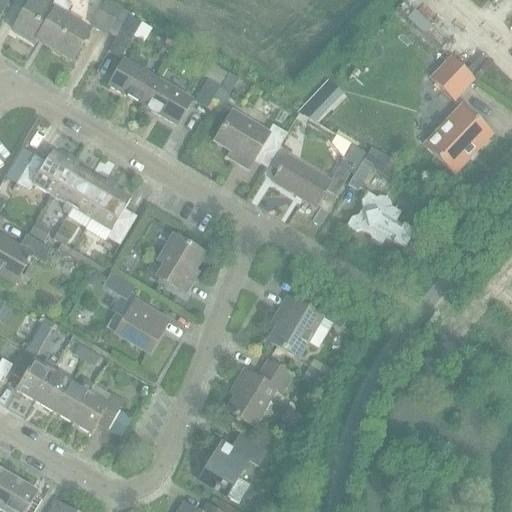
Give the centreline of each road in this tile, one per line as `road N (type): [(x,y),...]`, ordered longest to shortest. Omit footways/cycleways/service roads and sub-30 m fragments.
road 1 (residential): [(0,426),(104,486),(149,483),(254,225)]
road 2 (unclassified): [(334,511),(347,439),(388,352),(511,208)]
road 3 (residential): [(254,225),(35,95),(7,91)]
road 4 (residential): [(377,291),(254,225)]
